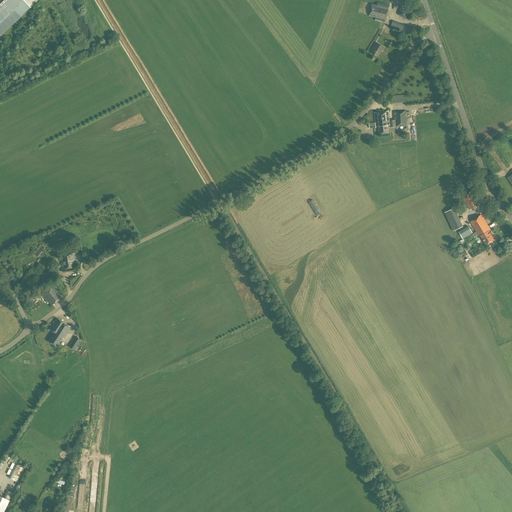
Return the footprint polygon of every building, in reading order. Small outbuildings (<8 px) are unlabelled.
[(0,0),(0,36),(27,11),(19,3),(22,0),(0,0)] [(377,0),(377,1),(374,0),(372,0),(372,4),(369,16),(376,18),(375,21),(385,23),(385,20),(388,9),(390,0),(377,0)] [(407,19),(412,7),(402,3),(397,14),(407,19)] [(410,34),(412,28),(393,21),(390,27),(410,34)] [(382,50),(384,47),(377,43),(371,53),(378,57),(382,50)] [(375,123),(369,123),(369,129),(376,128),(376,127),(379,126),(379,134),(389,133),(388,125),(389,125),(390,127),(407,126),(406,110),(402,111),(398,112),(398,111),(393,111),(393,120),(389,120),(389,121),(375,123)] [(389,121),(389,120),(388,112),(374,113),(375,123),(389,121)] [(469,209),(479,203),(471,191),(462,197),(469,209)] [(314,212),(318,209),(312,199),(308,202),(314,212)] [(454,207),(444,211),(453,230),(462,225),(454,207)] [(494,240),(489,231),(490,230),(481,214),(470,221),(479,237),(481,235),(486,244),(494,240)] [(468,225),(458,231),(463,238),(473,232),(468,225)] [(74,267),(73,260),(75,260),(74,253),(61,255),(62,261),(61,261),(62,266),(63,269),(74,267)] [(54,278),(59,272),(51,265),(46,271),(54,278)] [(52,305),(61,296),(50,285),(41,294),(52,305)] [(64,339),(71,327),(57,318),(49,329),(54,332),(48,341),(57,347),(62,338),(64,339)] [(74,350),(81,340),(75,336),(69,347),(74,350)] [(8,477),(19,481),(25,467),(15,463),(8,477)] [(0,511),(3,511),(9,500),(0,495),(0,511)]
